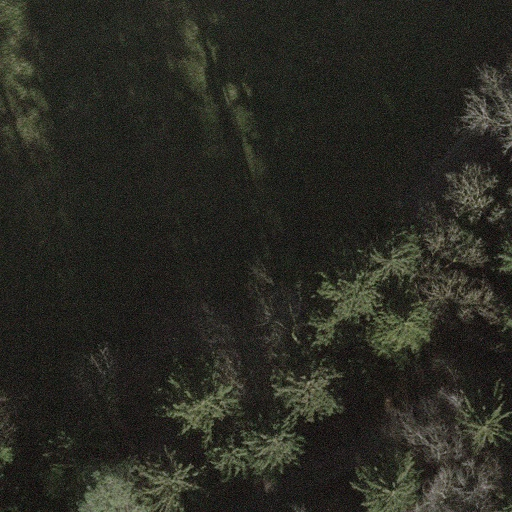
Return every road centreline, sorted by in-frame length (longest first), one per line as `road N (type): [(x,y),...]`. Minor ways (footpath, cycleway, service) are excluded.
road 1 (track): [(106,511),(175,411),(511,99)]
road 2 (track): [(233,511),(511,375)]
